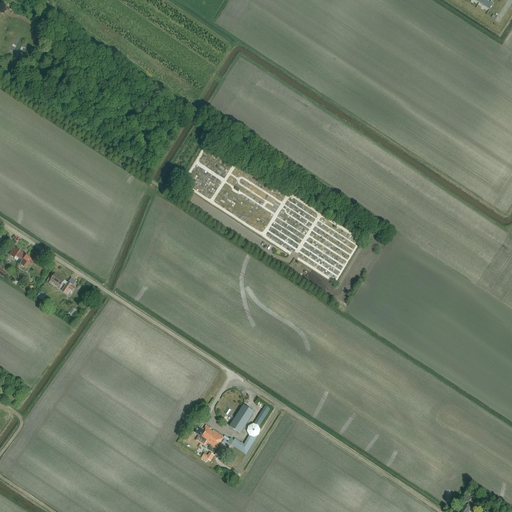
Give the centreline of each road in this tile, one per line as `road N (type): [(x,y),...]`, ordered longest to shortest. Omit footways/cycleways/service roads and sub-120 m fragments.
road 1 (track): [(266,251),(0,82)]
road 2 (unclassified): [(260,391),(0,221)]
road 3 (track): [(445,511),(260,391)]
